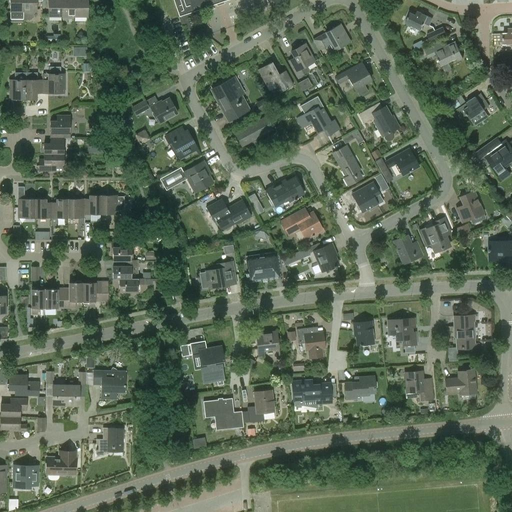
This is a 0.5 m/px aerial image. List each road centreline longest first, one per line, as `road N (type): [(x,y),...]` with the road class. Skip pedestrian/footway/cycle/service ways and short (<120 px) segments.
road 1 (residential): [(62,511),(298,445),(511,421)]
road 2 (residential): [(332,0),(185,78),(235,172),(298,159),(311,168)]
road 3 (residential): [(356,241),(441,194),(446,177),(345,0)]
road 4 (residential): [(0,354),(238,307)]
